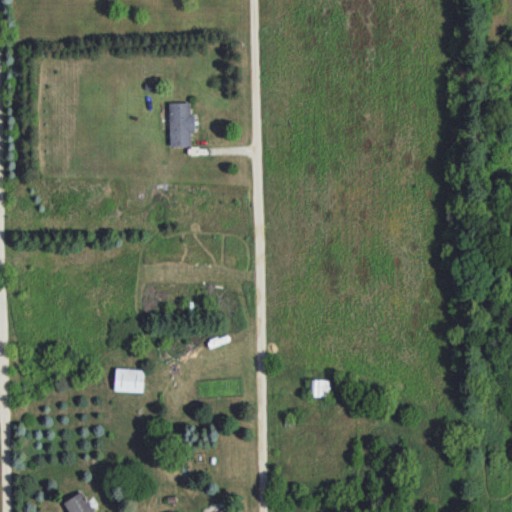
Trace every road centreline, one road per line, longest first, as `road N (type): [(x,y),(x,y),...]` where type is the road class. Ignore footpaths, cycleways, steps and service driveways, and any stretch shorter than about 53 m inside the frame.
road 1 (residential): [(12,511),(3,0)]
road 2 (residential): [(256,511),(253,0)]
